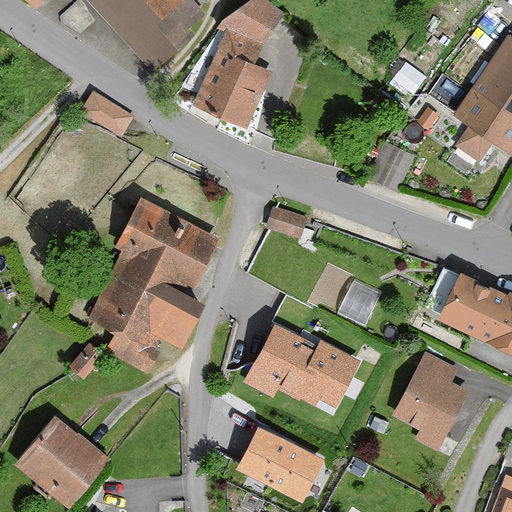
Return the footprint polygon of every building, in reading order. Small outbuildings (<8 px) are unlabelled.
[(82,0),(146,73),(186,39),(179,31),(200,13),(188,0),(82,0)] [(262,0),(243,0),(211,25),(218,32),(213,46),(250,62),(253,40),(276,13),(262,0)] [(494,32),(439,112),(460,127),(450,142),(475,159),(488,141),(502,150),(511,136),(511,29),(505,40),(494,32)] [(205,43),(181,100),(239,125),(264,67),(250,62),(213,46),(205,43)] [(94,87),(82,109),(124,131),(136,109),(94,87)] [(212,241),(128,196),(103,242),(118,250),(77,327),(145,363),(161,332),(177,341),(200,297),(186,290),(212,241)] [(275,202),(267,226),(301,236),(309,212),(275,202)] [(511,291),(448,264),(426,314),(511,352),(511,291)] [(368,322),(383,288),(356,276),(340,309),(368,322)] [(318,343),(274,321),(246,377),(271,390),(276,381),(314,399),(318,391),(335,399),(356,356),(320,338),(318,343)] [(90,339),(73,363),(87,373),(105,349),(90,339)] [(472,370),(418,344),(385,412),(415,426),(411,434),(436,446),(472,370)] [(47,409),(7,458),(65,503),(103,454),(47,409)] [(320,456),(258,423),(239,460),(301,493),(320,456)] [(511,511),(511,499),(495,493),(488,511),(511,511)]
